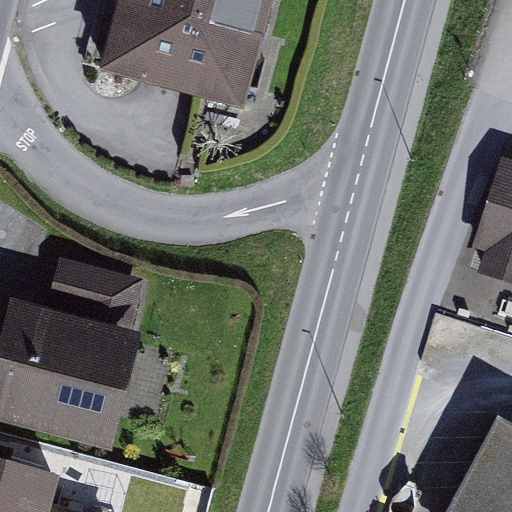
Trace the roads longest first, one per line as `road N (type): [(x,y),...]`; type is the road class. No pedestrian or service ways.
road 1 (unclassified): [(357,184),(214,215),(144,217),(36,158),(0,115)]
road 2 (secondary): [(268,511),(357,184)]
road 3 (secondary): [(406,0),(357,184)]
